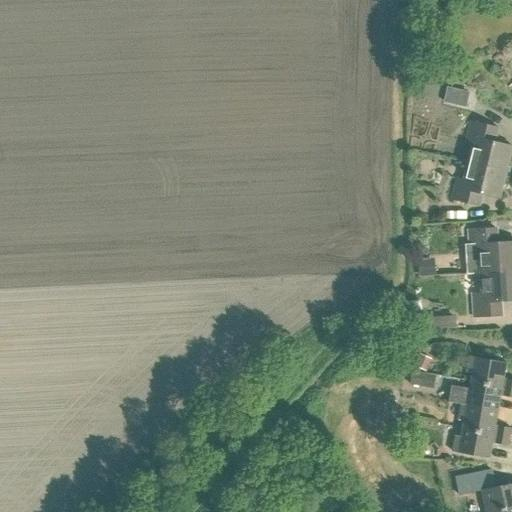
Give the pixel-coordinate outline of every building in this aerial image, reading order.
[(463,91),(459,107),(466,108),(469,93),(463,91)] [(467,162),(505,171),(511,146),(494,142),(498,128),(470,121),(465,144),(471,145),(467,162)] [(451,199),(479,206),(482,193),(499,197),(505,171),(467,162),(463,180),(456,178),(451,199)] [(481,273),(481,272),(511,270),(511,241),(496,243),(495,228),(468,229),(469,244),(464,244),(466,274),(481,273)] [(434,275),(434,257),(417,258),(418,276),(434,275)] [(473,294),(474,318),(501,316),(500,301),(511,300),(511,270),(481,272),(481,273),(482,294),(473,294)] [(418,367),(430,372),(436,359),(425,354),(418,367)] [(472,374),(471,381),(511,388),(511,379),(503,378),(506,363),(469,356),(466,373),(472,374)] [(511,398),(511,388),(471,381),(469,390),(451,387),(449,402),(461,404),(497,410),(500,396),(511,398)] [(463,428),(509,437),(511,428),(494,425),(497,410),(461,404),(458,420),(464,421),(463,428)] [(452,452),(488,459),(492,444),(507,446),(509,437),(463,428),(461,438),(455,437),(452,452)] [(411,446),(409,457),(420,459),(422,447),(411,446)] [(511,484),(483,490),(487,511),(497,511),(511,509),(511,484)] [(480,502),(467,505),(468,511),(481,511),(482,511),(480,502)]
